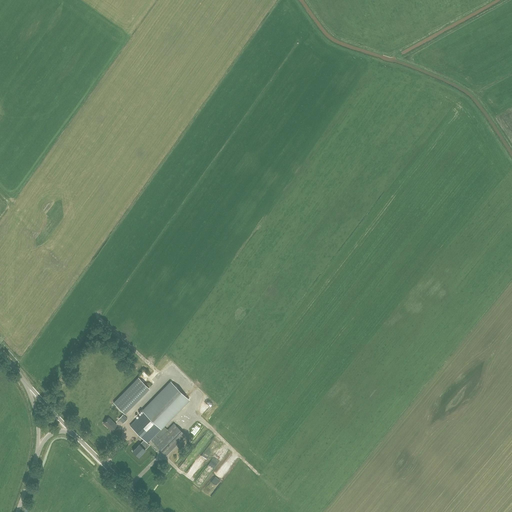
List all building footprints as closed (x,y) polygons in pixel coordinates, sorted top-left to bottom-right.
[(138,377),(113,402),(124,413),(149,388),(138,377)] [(167,423),(188,401),(189,400),(170,381),(142,410),(144,412),(130,426),(144,440),(140,444),(139,444),(133,451),(138,457),(145,450),(143,447),(150,440),(154,443),(154,444),(166,455),(185,435),(174,424),(162,435),(158,431),(167,423)] [(123,423),(127,419),(123,415),(119,419),(123,423)] [(111,431),(117,425),(109,418),(103,423),(111,431)] [(230,459),(234,463),(239,458),(234,454),(230,459)]
